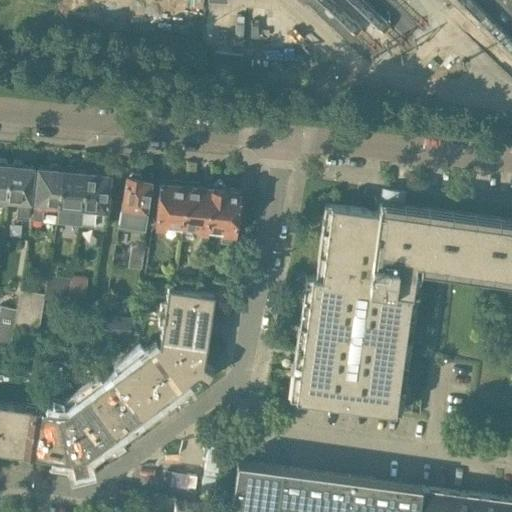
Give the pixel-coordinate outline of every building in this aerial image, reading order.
[(216,49),(214,64),(242,68),(244,53),(216,49)] [(0,197),(6,198),(9,162),(8,162),(8,160),(6,157),(0,156),(0,197)] [(34,164),(23,163),(24,162),(21,159),(14,158),(12,161),(11,162),(9,162),(6,198),(19,199),(17,216),(29,217),(34,164)] [(34,201),(32,218),(42,219),(43,209),(46,209),(46,202),(58,204),(61,167),(60,167),(60,166),(58,163),(51,162),(48,164),(48,166),(37,165),(34,201)] [(58,204),(57,220),(80,223),(81,206),(85,170),(76,169),(76,167),(73,164),(67,163),(63,166),(63,167),(61,167),(58,204)] [(81,206),(80,223),(104,225),(106,208),(110,172),(100,171),(100,170),(97,166),(91,166),(87,169),(87,170),(85,170),(81,206)] [(119,222),(144,225),(151,178),(146,177),(146,175),(144,175),(144,173),(141,170),(131,169),(128,172),(128,174),(126,173),(119,222)] [(210,184),(210,185),(207,230),(208,225),(221,226),(220,240),(235,241),(240,188),(226,187),(226,185),(224,185),(225,185),(219,178),(212,184),(210,184)] [(166,221),(181,222),(185,180),(171,179),(170,181),(159,180),(155,225),(166,226),(166,221)] [(207,230),(210,185),(199,184),(199,182),(185,180),(181,222),(196,224),(195,229),(207,230)] [(311,274),(294,394),(341,400),(341,396),(348,397),(348,401),(394,408),(411,287),(415,257),(511,269),(511,217),(434,207),(402,202),(403,191),(404,188),(381,185),(381,188),(380,199),(379,205),(378,204),(377,209),(325,202),(316,273),(311,272),(311,274)] [(47,273),(45,293),(44,297),(68,300),(71,276),(47,273)] [(227,276),(214,274),(213,281),(226,283),(227,276)] [(206,341),(207,334),(209,321),(207,320),(208,313),(211,314),(214,291),(168,284),(161,334),(206,341)] [(20,289),(17,308),(15,323),(40,327),(44,297),(45,293),(20,289)] [(83,306),(85,291),(70,289),(68,304),(83,306)] [(84,301),(83,310),(91,311),(91,302),(84,301)] [(15,323),(17,308),(1,306),(0,311),(0,342),(11,344),(15,323)] [(130,335),(132,315),(103,313),(101,332),(130,335)] [(203,362),(206,341),(161,334),(159,342),(153,347),(181,384),(197,372),(207,378),(213,367),(203,362)] [(164,396),(165,396),(181,384),(153,347),(113,377),(141,414),(158,401),(157,399),(163,394),(164,396)] [(123,427),(141,414),(113,377),(73,407),(101,444),(117,431),(116,429),(121,425),(123,427)] [(0,447),(3,448),(10,403),(0,401),(0,447)] [(32,453),(52,456),(59,411),(10,403),(3,448),(25,452),(25,450),(32,451),(32,453)] [(84,456),(97,447),(101,444),(73,407),(66,412),(59,411),(52,456),(72,459),(75,470),(86,467),(84,456)] [(511,511),(511,495),(237,458),(226,511),(511,511)] [(152,511),(172,511),(174,495),(156,493),(152,511)] [(204,511),(205,503),(185,499),(184,501),(177,500),(178,498),(177,498),(177,496),(174,495),(172,511),(204,511)]
